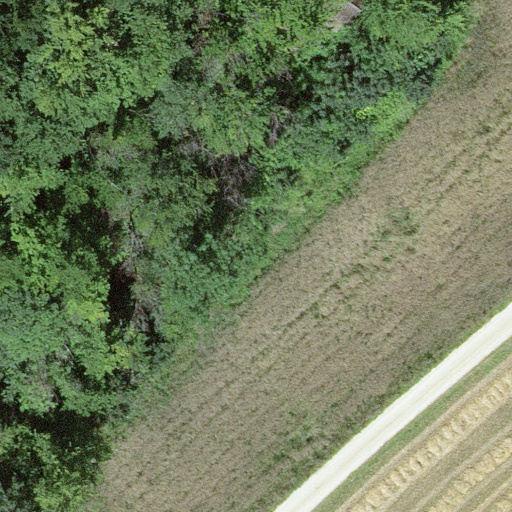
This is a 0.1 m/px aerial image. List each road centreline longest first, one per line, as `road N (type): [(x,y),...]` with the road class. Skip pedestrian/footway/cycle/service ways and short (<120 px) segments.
road 1 (track): [(511,317),(284,511)]
road 2 (track): [(123,0),(0,195)]
